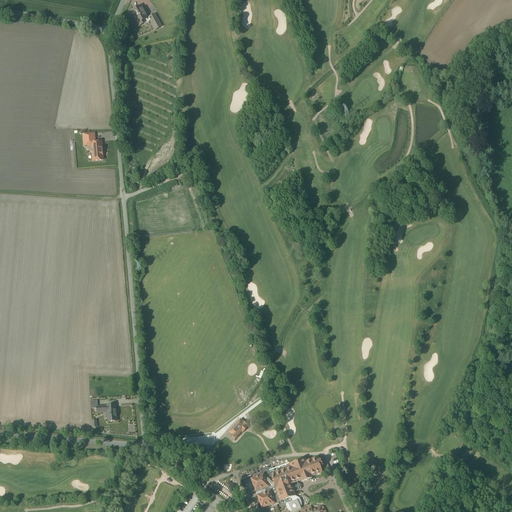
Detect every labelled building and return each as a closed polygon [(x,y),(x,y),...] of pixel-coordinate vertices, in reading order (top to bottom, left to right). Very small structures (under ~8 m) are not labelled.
[(141,6),(131,12),(138,24),(143,22),(144,24),(145,24),(150,21),(149,18),(148,19),(141,6)] [(156,25),(152,16),(149,18),(150,21),(156,31),(159,29),(156,25)] [(94,134),(83,135),(84,146),(92,145),(92,143),(95,143),(94,134)] [(95,143),(92,143),(92,145),(92,150),(91,151),(91,153),(92,154),(93,154),(93,161),(103,160),(103,155),(103,154),(103,150),(102,150),(102,142),(95,143)] [(97,413),(107,412),(107,406),(98,407),(97,401),(90,401),(91,409),(97,408),(97,413)] [(107,406),(107,412),(108,422),(117,421),(116,405),(106,406),(107,406)] [(240,419),(229,433),(235,438),(241,431),(243,433),(248,426),(240,419)] [(168,435),(156,431),(154,437),(166,441),(168,435)] [(318,461),(316,458),(306,462),(305,460),(290,465),(290,468),(271,475),(281,504),(283,503),(282,501),(289,498),(290,502),(287,504),(287,505),(287,506),(288,508),(289,510),(290,511),(292,511),(293,511),(301,509),(300,507),(300,506),(301,504),(300,503),(300,502),(299,501),(298,499),(297,498),(296,498),(294,491),(296,490),(296,489),(299,490),(300,487),(298,486),(298,485),(297,482),(301,481),(302,482),(312,479),(311,477),(322,473),(320,467),(322,466),(320,461),(318,461)] [(268,487),(263,475),(244,482),(249,494),(268,487)] [(270,492),(257,497),(262,509),(274,504),(270,492)]
